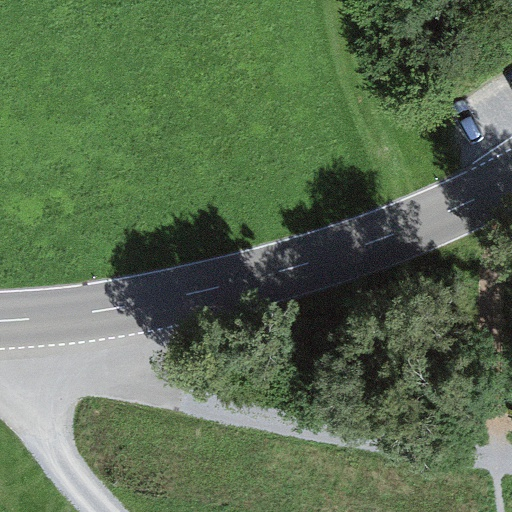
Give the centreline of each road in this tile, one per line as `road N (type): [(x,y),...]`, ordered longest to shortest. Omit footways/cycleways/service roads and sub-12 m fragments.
road 1 (tertiary): [(0,323),(257,283),(511,184)]
road 2 (track): [(23,351),(196,404),(511,463)]
road 3 (track): [(107,511),(77,482),(34,411),(20,323)]
